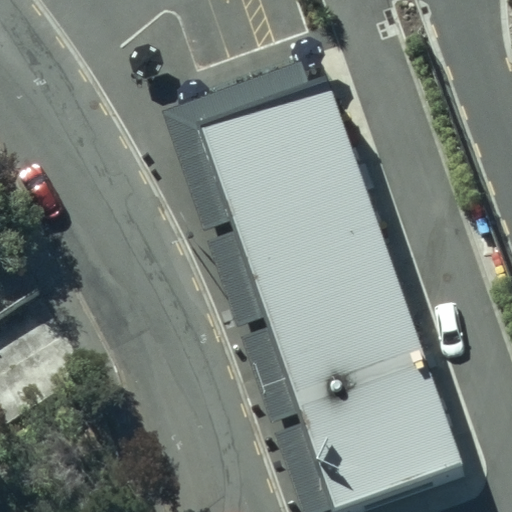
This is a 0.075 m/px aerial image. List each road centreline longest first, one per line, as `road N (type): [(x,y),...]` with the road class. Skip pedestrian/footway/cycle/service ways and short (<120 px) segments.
road 1 (unclassified): [(235,511),(126,260),(75,163),(23,88)]
road 2 (residential): [(511,154),(455,0)]
